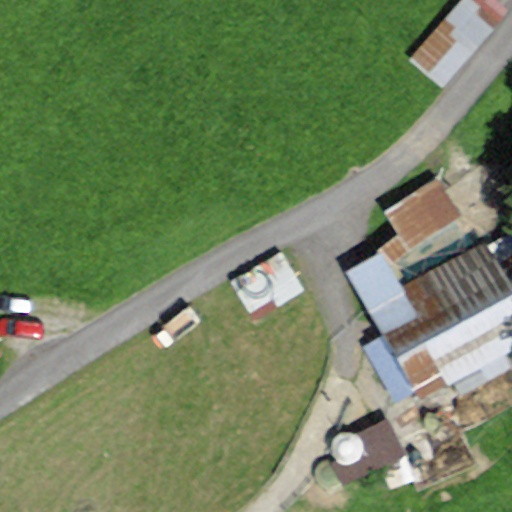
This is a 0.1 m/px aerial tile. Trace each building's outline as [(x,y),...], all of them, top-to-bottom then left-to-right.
[(508,15),(491,0),(466,0),(410,64),(445,95),(508,15)] [(440,183),(385,217),(399,240),(409,256),(464,222),(440,183)] [(487,252),(484,247),(400,292),(382,259),(345,279),(418,412),(511,360),(511,241),(510,239),(487,252)] [(409,256),(399,240),(383,250),(393,266),(409,256)] [(346,468),(406,448),(392,406),(332,426),(346,468)] [(417,488),(410,459),(383,465),(390,494),(417,488)]
